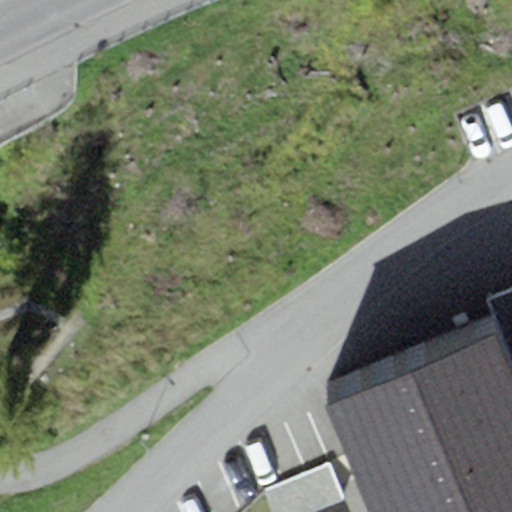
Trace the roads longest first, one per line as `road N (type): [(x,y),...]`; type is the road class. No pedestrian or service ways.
road 1 (residential): [(511,187),(443,217),(361,271),(252,386)]
road 2 (residential): [(0,477),(83,456),(182,398),(252,386)]
road 3 (residential): [(252,386),(125,511)]
